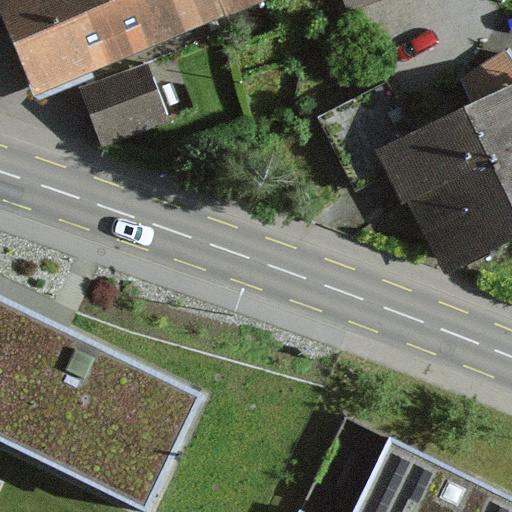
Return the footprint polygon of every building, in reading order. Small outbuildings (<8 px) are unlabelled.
[(41,93),(217,18),(209,0),(21,0),(4,7),(41,93)] [(209,0),(217,18),(260,0),(209,0)] [(147,78),(89,102),(103,135),(161,111),(147,78)] [(396,169),(421,157),(390,93),(325,123),(356,188),(396,169)] [(511,113),(467,135),(511,229),(511,113)] [(447,275),(511,243),(511,229),(467,135),(421,157),(396,169),(447,275)] [(171,511),(226,398),(0,290),(0,450),(129,511),(171,511)] [(511,511),(511,505),(348,429),(309,511),(511,511)]
